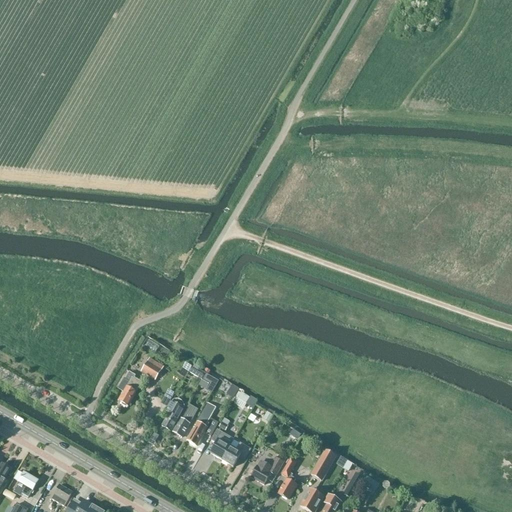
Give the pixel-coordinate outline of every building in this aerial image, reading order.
[(163,368),(149,359),(141,373),(155,382),(163,368)] [(189,373),(202,381),(206,374),(200,370),(200,369),(193,365),(189,373)] [(129,407),(137,393),(142,383),(135,379),(136,376),(130,373),(125,380),(124,379),(118,389),(124,393),(119,402),(122,403),(122,405),(126,407),(128,406),(129,407)] [(212,394),(219,382),(206,374),(202,381),(210,385),(206,391),(212,394)] [(238,399),(246,405),(250,399),(242,394),(238,399)] [(169,415),(162,427),(166,430),(171,432),(180,416),(184,409),(171,402),(166,413),(169,415)] [(197,423),(187,441),(197,447),(205,434),(211,438),(219,424),(210,419),(216,409),(208,404),(197,423)] [(182,439),(190,425),(198,411),(189,405),(181,419),(173,433),(182,439)] [(272,416),(274,413),(269,410),(267,413),(263,420),(269,423),(273,416),(272,416)] [(226,432),(229,427),(222,423),(219,428),(226,432)] [(222,461),(234,441),(228,437),(229,437),(218,430),(212,441),(217,444),(211,455),(222,461)] [(245,460),(251,450),(240,444),(234,441),(222,461),(234,468),(240,458),(245,460)] [(312,477),(323,483),(337,458),(326,452),(312,477)] [(285,464),(288,460),(280,455),(278,459),(276,458),(272,464),(273,464),(271,468),(262,462),(259,467),(258,467),(251,478),(264,485),(271,474),(276,477),(284,464),(285,464)] [(289,501),(297,486),(294,484),(296,480),(292,477),(293,475),(291,474),(298,463),(291,459),(290,461),(288,460),(285,464),(287,466),(282,475),(288,478),(278,494),(289,501)] [(0,497),(9,483),(4,480),(10,470),(3,465),(0,468),(0,497)] [(29,499),(38,483),(24,474),(23,475),(18,472),(14,480),(19,483),(13,493),(20,497),(22,494),(29,499)] [(351,502),(364,480),(355,475),(342,496),(351,502)] [(368,478),(363,486),(369,490),(374,481),(368,478)] [(64,507),(72,493),(60,486),(51,500),(64,507)] [(310,491),(300,508),(307,511),(315,511),(324,499),(310,491)] [(337,511),(342,503),(329,496),(324,504),(327,505),(322,511),(337,511)] [(73,504),(68,511),(100,511),(84,502),(81,508),(73,504)]
